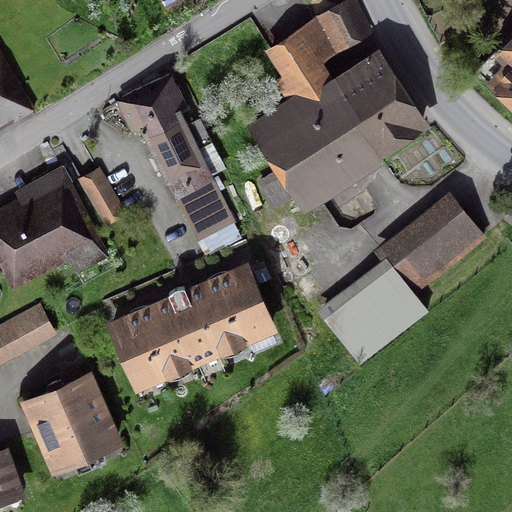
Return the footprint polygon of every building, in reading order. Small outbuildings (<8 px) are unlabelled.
[(357,0),(345,0),(316,14),(335,50),(375,32),(357,0)] [(272,78),(285,98),(295,92),(320,95),(323,80),(333,74),(324,60),(335,50),(316,14),(265,48),(280,74),(272,78)] [(511,31),(493,51),(503,60),(486,77),(511,102),(511,31)] [(379,41),(333,74),(323,80),(320,95),(295,92),(285,98),(247,126),(275,169),(292,195),(304,214),(435,125),(379,41)] [(0,131),(37,110),(0,46),(0,131)] [(188,103),(171,69),(116,96),(133,130),(142,125),(198,240),(237,220),(181,106),(188,103)] [(109,253),(62,165),(15,190),(18,197),(0,206),(0,262),(13,288),(70,259),(76,271),(109,253)] [(100,166),(78,179),(105,226),(127,214),(100,166)] [(292,195),(275,169),(257,179),(273,207),(292,195)] [(487,235),(450,189),(374,249),(381,257),(318,307),(361,362),(428,308),(415,292),(487,235)] [(511,201),(503,214),(511,220),(511,201)] [(278,328),(249,259),(105,320),(134,388),(278,328)] [(0,363),(57,332),(41,302),(0,324),(0,363)] [(123,440),(91,367),(21,397),(53,470),(123,440)] [(0,502),(26,493),(8,443),(0,445),(0,502)]
